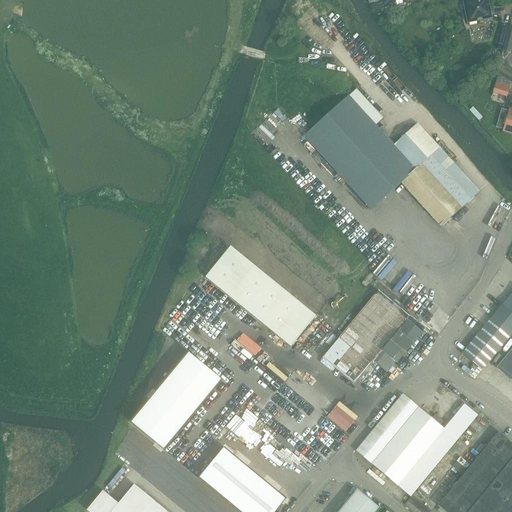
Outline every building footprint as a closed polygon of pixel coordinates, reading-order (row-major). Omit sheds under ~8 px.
[(467,23),(490,19),(486,0),(469,0),(462,1),(463,3),(460,3),(459,6),(459,9),(462,11),(464,10),(467,23)] [(502,45),(506,27),(500,26),(495,44),(502,45)] [(511,41),(511,40),(511,28),(508,28),(502,51),(508,52),(511,41)] [(507,97),(510,86),(496,82),(493,93),(507,97)] [(304,136),(338,175),(371,211),(401,184),(441,228),(479,193),(417,124),(394,146),(348,96),(306,134),(304,136)] [(511,109),(509,109),(507,116),(509,117),(507,125),(505,124),(503,132),(511,134),(511,109)] [(230,246),(205,277),(290,347),(316,316),(230,246)] [(341,336),(322,358),(353,384),(357,379),(360,381),(364,381),(366,378),(369,380),(380,367),(386,372),(394,362),(396,363),(421,333),(407,321),(406,322),(405,321),(409,317),(378,291),(341,336)] [(471,342),(461,354),(481,371),(511,333),(511,311),(503,304),(471,342)] [(511,349),(496,369),(511,382),(511,349)] [(184,350),(128,425),(158,450),(217,377),(184,350)] [(356,452),(393,482),(411,497),(457,440),(441,426),(444,422),(435,415),(432,419),(402,395),(356,452)] [(511,511),(511,444),(498,433),(437,507),(442,511),(511,511)] [(224,448),(198,479),(238,511),(275,511),(286,499),(224,448)] [(103,491),(87,510),(88,511),(167,511),(134,485),(118,504),(103,491)] [(377,511),(380,508),(357,489),(338,511),(377,511)]
